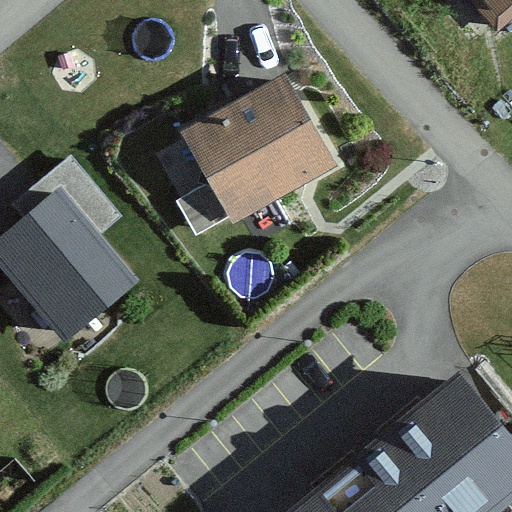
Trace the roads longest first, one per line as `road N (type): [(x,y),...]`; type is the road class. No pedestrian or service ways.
road 1 (residential): [(495,179),(85,511)]
road 2 (residential): [(495,179),(329,0)]
